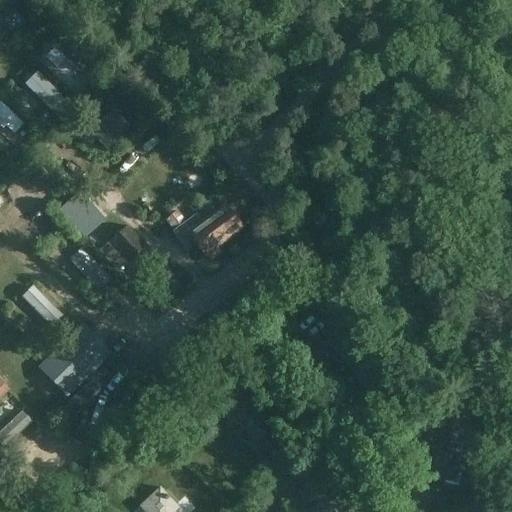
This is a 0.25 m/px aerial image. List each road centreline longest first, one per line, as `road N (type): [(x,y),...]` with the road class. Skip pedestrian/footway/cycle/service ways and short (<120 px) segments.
road 1 (track): [(396,0),(238,161),(78,0)]
road 2 (unknown): [(284,511),(334,441),(352,390),(313,293),(313,249),(238,161)]
